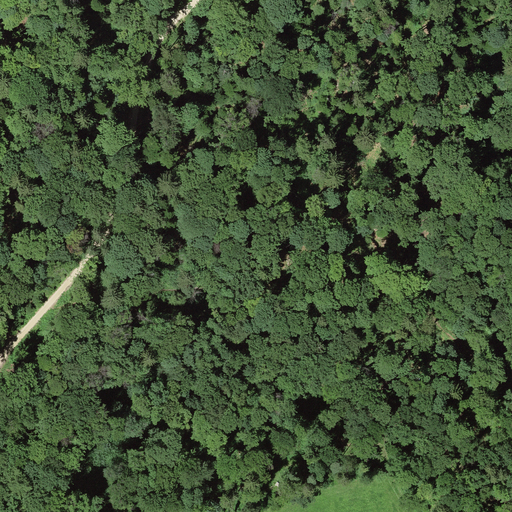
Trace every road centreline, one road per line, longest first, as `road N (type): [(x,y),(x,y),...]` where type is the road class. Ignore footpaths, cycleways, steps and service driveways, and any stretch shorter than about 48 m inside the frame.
road 1 (track): [(511,378),(487,367),(415,300),(339,277),(296,296),(126,285),(87,293),(26,328)]
road 2 (track): [(0,358),(103,236),(121,197),(126,119),(142,54),(192,0)]
road 3 (track): [(423,0),(358,191)]
road 4 (track): [(0,198),(11,89),(0,30)]
